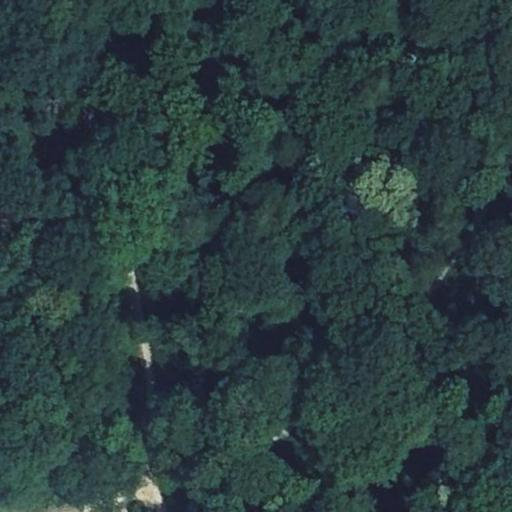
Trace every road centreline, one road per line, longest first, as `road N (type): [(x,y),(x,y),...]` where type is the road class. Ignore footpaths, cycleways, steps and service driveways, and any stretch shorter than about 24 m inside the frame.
road 1 (track): [(144,455),(265,431),(430,268),(511,129)]
road 2 (track): [(154,511),(89,0)]
